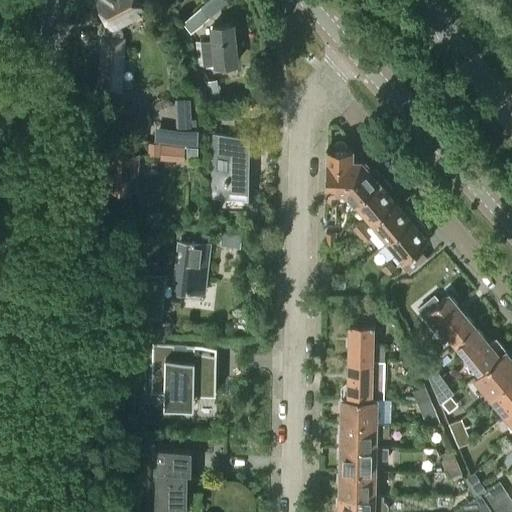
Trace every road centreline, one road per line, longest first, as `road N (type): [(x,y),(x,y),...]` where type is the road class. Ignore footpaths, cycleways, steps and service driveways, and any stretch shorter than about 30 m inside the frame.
road 1 (residential): [(23,511),(50,0)]
road 2 (residential): [(291,511),(300,124),(325,82)]
road 3 (residential): [(325,82),(511,300)]
road 4 (residential): [(352,53),(511,230)]
road 5 (tertiary): [(511,122),(415,0)]
